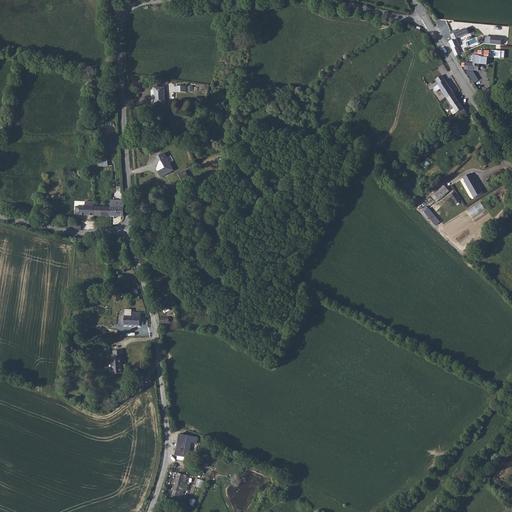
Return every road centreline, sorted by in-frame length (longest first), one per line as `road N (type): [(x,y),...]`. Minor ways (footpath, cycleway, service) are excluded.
road 1 (unclassified): [(148,511),(166,456),(166,415),(130,231)]
road 2 (unclassified): [(130,231),(116,17)]
road 3 (tertiary): [(425,19),(511,162)]
road 4 (unclassified): [(130,231),(83,234),(0,216)]
